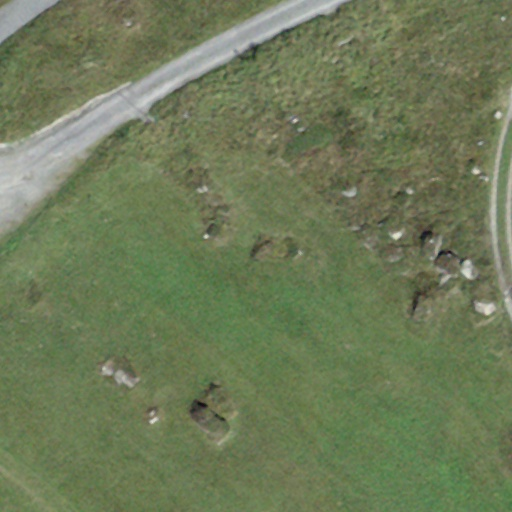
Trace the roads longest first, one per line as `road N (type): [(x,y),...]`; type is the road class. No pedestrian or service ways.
road 1 (track): [(0,189),(322,0)]
road 2 (track): [(511,153),(499,224),(511,275)]
